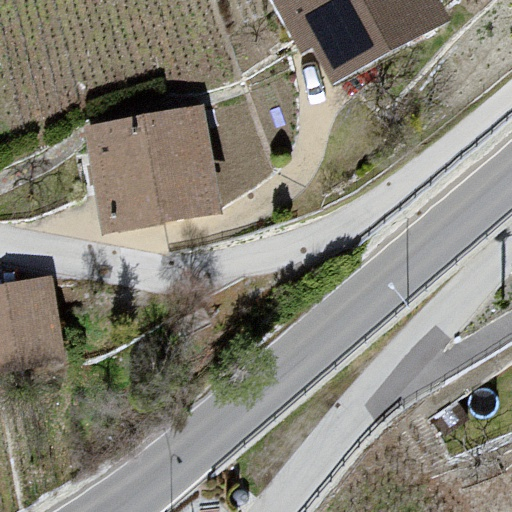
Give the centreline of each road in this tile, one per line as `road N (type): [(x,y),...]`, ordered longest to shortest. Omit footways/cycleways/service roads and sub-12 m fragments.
road 1 (residential): [(511,97),(276,277),(80,274),(0,258)]
road 2 (tertiary): [(137,511),(511,184)]
road 3 (residential): [(511,268),(408,365),(281,511)]
